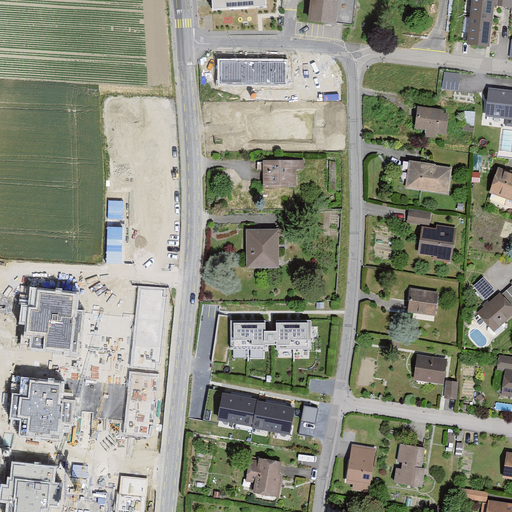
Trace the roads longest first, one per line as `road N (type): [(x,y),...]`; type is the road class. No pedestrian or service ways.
road 1 (secondary): [(184,43),(190,274),(165,511)]
road 2 (residential): [(348,62),(351,295),(317,511)]
road 3 (residential): [(184,43),(318,46),(348,62)]
road 4 (residential): [(511,66),(384,52),(348,62)]
